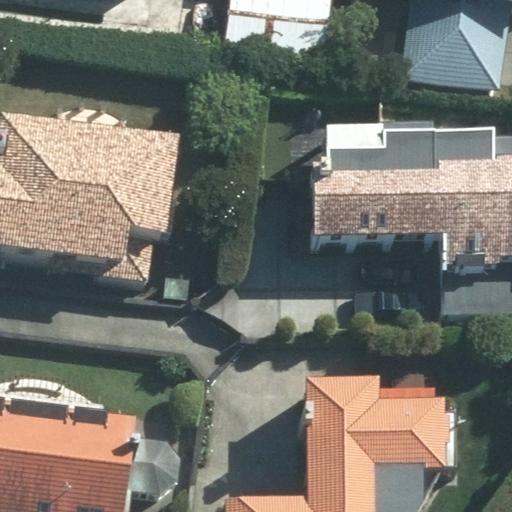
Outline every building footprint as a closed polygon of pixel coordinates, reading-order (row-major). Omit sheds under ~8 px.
[(334,0),(230,0),(227,61),(331,65),(334,0)] [(505,94),(511,44),(511,0),(421,0),(410,81),(505,94)] [(15,125),(9,171),(0,169),(0,255),(138,273),(142,243),(179,248),(192,148),(15,125)] [(328,245),(457,245),(457,271),(511,270),(511,149),(328,150),(328,245)] [(441,391),(319,392),(320,511),(232,511),(391,511),(391,479),(460,479),(459,411),(441,412),(441,391)] [(0,511),(140,511),(151,431),(0,411),(0,511)]
